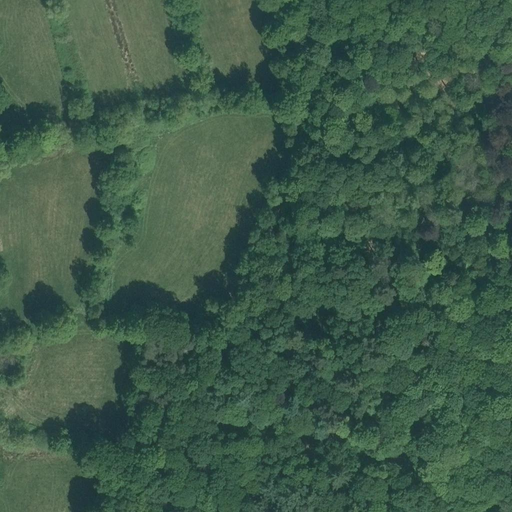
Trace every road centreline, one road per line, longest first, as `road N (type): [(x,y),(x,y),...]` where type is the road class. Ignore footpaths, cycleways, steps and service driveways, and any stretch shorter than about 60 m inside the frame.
road 1 (track): [(152,511),(221,328),(281,209),(342,0)]
road 2 (track): [(435,511),(511,406)]
